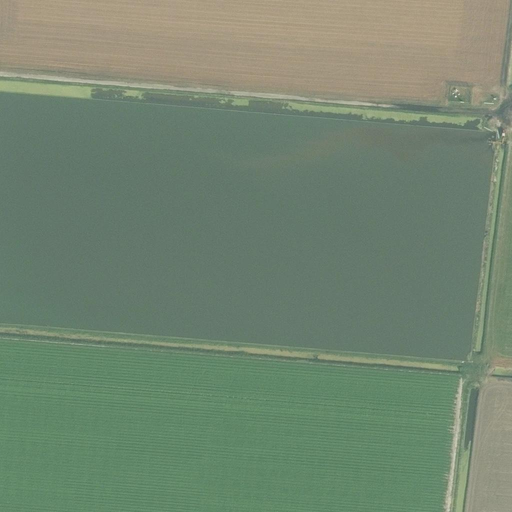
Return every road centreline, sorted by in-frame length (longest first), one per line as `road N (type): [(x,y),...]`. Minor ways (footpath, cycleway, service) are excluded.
road 1 (track): [(0,74),(500,114)]
road 2 (track): [(511,139),(485,357)]
